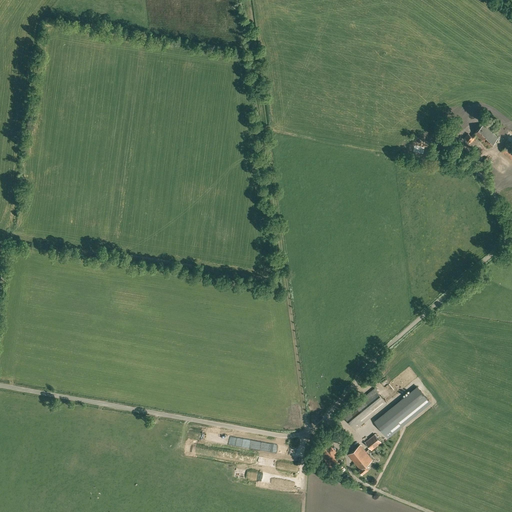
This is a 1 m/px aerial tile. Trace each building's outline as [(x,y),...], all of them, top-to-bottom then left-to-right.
[(471,136),(468,133),(464,137),(470,142),(476,136),(488,148),(498,138),(484,123),(471,136)] [(451,143),(459,132),(452,128),(445,139),(451,143)] [(511,144),(508,142),(500,152),(511,160),(511,144)] [(416,151),(426,154),(427,148),(417,146),(416,151)] [(487,157),(484,161),(503,174),(511,163),(499,154),(494,161),(487,157)] [(417,386),(374,421),(388,438),(431,403),(417,386)] [(342,414),(355,429),(387,403),(374,388),(342,414)] [(374,433),(364,441),(372,450),(381,442),(374,433)] [(368,469),(365,465),(372,459),(360,444),(348,454),(360,469),(359,470),(362,474),(368,469)] [(327,446),(319,452),(331,469),(339,463),(327,446)]
